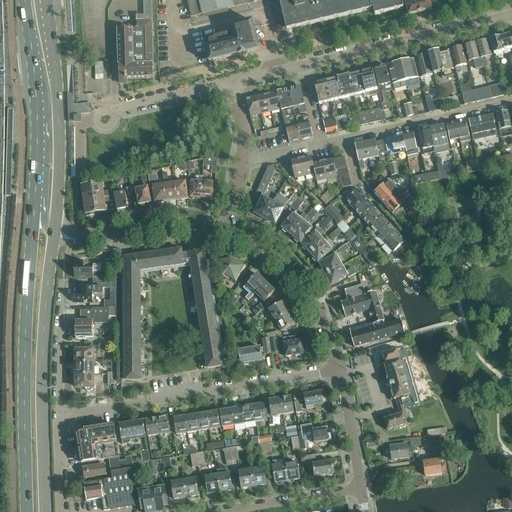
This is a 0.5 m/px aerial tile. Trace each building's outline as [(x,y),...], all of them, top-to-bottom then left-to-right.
[(137,18),(137,21),(152,20),(151,0),(144,0),(145,18),(137,18)] [(189,0),(187,1),(191,18),(257,3),(255,0),(189,0)] [(279,0),(286,30),(371,10),(372,10),(373,9),(375,15),(404,8),(401,0),(279,0)] [(406,2),(409,15),(432,10),(429,0),(407,0),(408,2),(406,2)] [(152,20),(137,21),(137,29),(118,29),(119,78),(120,78),(120,84),(127,84),(127,79),(128,79),(128,78),(154,77),(152,20)] [(209,43),(210,47),(205,48),(209,63),(238,56),(239,56),(246,55),(246,54),(260,50),(256,37),(252,21),(231,26),(233,33),(214,38),(215,40),(211,41),(210,40),(209,43)] [(490,40),(494,54),(504,52),(504,53),(510,52),(510,49),(511,48),(511,43),(510,35),(500,38),(500,37),(490,40)] [(488,40),(476,43),(482,67),(487,66),(485,58),(492,56),(488,40)] [(482,67),(476,43),(465,46),(468,62),(475,60),(477,69),(482,67)] [(451,50),(457,73),(461,72),(460,66),(467,65),(462,47),(451,50)] [(439,53),(429,55),(434,75),(441,73),(443,78),(454,76),(453,70),(454,69),(449,51),(439,53)] [(433,75),(427,56),(416,59),(421,78),(433,75)] [(414,59),(401,62),(406,81),(419,78),(414,59)] [(105,62),(97,62),(96,78),(104,79),(105,62)] [(406,81),(401,62),(388,65),(395,90),(407,87),(406,81)] [(393,90),(387,66),(386,67),(385,66),(379,68),(375,69),(379,87),(378,87),(383,110),(389,109),(385,91),(393,90)] [(373,69),(361,72),(367,97),(379,94),(373,69)] [(361,72),(349,75),(355,96),(363,93),(364,98),(367,97),(361,72)] [(338,77),(343,98),(344,103),(346,103),(345,98),(355,96),(349,75),(338,77)] [(338,77),(326,80),(331,101),(343,98),(338,77)] [(331,101),(326,80),(315,83),(320,104),(331,101)] [(489,87),(491,99),(505,96),(502,84),(489,87)] [(296,88),(289,89),(294,110),(298,109),(300,115),(307,113),(305,105),(300,87),(296,88)] [(488,87),(475,90),(478,102),(491,99),(488,87)] [(294,110),(289,89),(282,91),(277,92),(283,118),(289,117),(287,111),(294,110)] [(478,102),(475,90),(462,93),(465,105),(478,102)] [(277,92),(267,95),(271,112),(281,110),(277,92)] [(267,95),(257,97),(261,115),(271,112),(267,95)] [(426,97),(429,113),(443,109),(440,99),(432,101),(431,96),(426,97)] [(261,115),(257,97),(247,100),(251,117),(261,115)] [(393,116),(400,115),(396,101),(390,102),(392,109),(385,111),(387,120),(394,118),(393,116)] [(405,105),(408,117),(415,115),(413,109),(412,104),(405,105)] [(383,112),(371,114),(373,123),(385,120),(383,112)] [(496,114),(500,130),(502,136),(511,134),(510,128),(511,128),(508,112),(496,114)] [(373,123),(371,114),(359,117),(361,126),(373,123)] [(304,123),(298,124),(301,140),(313,137),(308,115),(303,116),(304,123)] [(354,126),(354,127),(361,125),(359,115),(354,116),(355,120),(348,122),(349,127),(354,126)] [(497,134),(493,115),(469,120),(472,135),(473,141),(496,137),(497,134)] [(301,140),(298,124),(297,122),(290,123),(289,119),(284,120),(290,143),(301,140)] [(323,121),(325,127),(326,133),(337,131),(336,124),(335,122),(335,119),(323,121)] [(336,121),(338,131),(349,128),(348,122),(343,123),(342,120),(336,121)] [(456,123),(460,139),(461,143),(471,141),(466,121),(456,123)] [(450,141),(460,139),(456,123),(446,125),(450,141)] [(449,151),(443,126),(428,129),(434,153),(434,154),(449,151)] [(428,129),(417,131),(423,156),(434,153),(428,129)] [(417,154),(412,132),(402,135),(405,151),(406,156),(417,154)] [(395,153),(405,151),(402,135),(391,137),(395,153)] [(375,140),(365,143),(369,159),(379,157),(375,142),(375,140)] [(384,140),(375,142),(379,157),(380,161),(388,159),(384,140)] [(369,159),(365,143),(355,145),(358,161),(361,169),(365,168),(364,167),(363,160),(369,159)] [(511,154),(497,158),(499,166),(511,163),(511,154)] [(203,165),(212,166),(216,166),(217,156),(204,160),(203,165)] [(305,176),(315,174),(313,164),(311,157),(301,159),(305,176)] [(333,160),(334,166),(346,163),(345,157),(333,160)] [(295,179),(305,176),(301,159),(291,161),(295,179)] [(333,160),(323,162),(327,179),(337,177),(333,160)] [(315,174),(317,182),(327,179),(323,162),(313,164),(315,174)] [(398,174),(396,162),(389,164),(392,175),(398,174)] [(334,166),(336,171),(347,169),(346,163),(334,166)] [(480,171),(478,163),(468,165),(470,173),(480,171)] [(269,167),(265,174),(268,175),(272,177),(275,170),(273,166),(269,167)] [(444,166),(437,168),(440,180),(444,179),(447,179),(444,166)] [(463,167),(456,168),(458,175),(465,174),(463,167)] [(336,171),(337,177),(349,174),(347,169),(336,171)] [(439,180),(438,172),(425,174),(426,182),(439,180)] [(141,175),(144,188),(136,189),(139,205),(140,205),(141,206),(145,205),(146,204),(151,203),(148,187),(146,174),(141,175)] [(259,186),(257,191),(262,194),(263,194),(266,189),(272,177),(268,175),(265,174),(259,186)] [(337,177),(338,183),(350,180),(349,174),(337,177)] [(425,174),(411,177),(412,185),(426,182),(425,174)] [(166,201),(164,185),(157,186),(156,180),(158,178),(154,175),(148,176),(150,191),(153,190),(155,202),(160,202),(161,203),(164,202),(165,201),(166,201)] [(163,177),(164,185),(166,201),(171,200),(172,201),(175,201),(176,200),(177,199),(175,184),(168,184),(167,176),(163,177)] [(350,180),(338,183),(340,189),(352,186),(350,180)] [(186,182),(175,184),(177,199),(181,199),(183,200),(186,199),(187,198),(188,198),(186,182)] [(195,198),(202,198),(202,182),(191,182),(191,198),(193,199),(195,198)] [(202,182),(202,198),(208,199),(210,200),(212,199),(213,199),(213,183),(202,182)] [(386,183),(374,194),(384,206),(399,192),(390,182),(386,183)] [(84,195),(85,200),(104,197),(101,183),(83,186),(83,188),(82,189),(82,194),(84,195)] [(377,183),(367,185),(375,193),(376,192),(381,188),(377,183)] [(384,206),(392,214),(407,200),(403,196),(407,192),(403,188),(399,192),(384,206)] [(320,199),(326,205),(336,196),(330,189),(320,199)] [(113,191),(114,194),(117,211),(118,210),(117,209),(127,208),(128,209),(128,208),(125,192),(119,193),(118,190),(113,191)] [(347,202),(354,209),(366,199),(358,190),(347,199),(347,202)] [(264,219),(265,219),(275,200),(263,194),(262,194),(259,200),(261,201),(254,214),(260,216),(260,218),(263,219),(264,219)] [(289,201),(286,204),(291,208),(298,198),(293,194),(289,201)] [(275,200),(265,219),(266,220),(266,221),(269,222),(270,222),(275,225),(286,204),(289,201),(278,195),(275,200)] [(104,197),(85,200),(87,215),(88,216),(93,216),(94,214),(94,213),(106,211),(104,197)] [(298,198),(291,208),(296,212),(303,202),(298,198)] [(354,209),(362,218),(373,207),(366,199),(354,209)] [(331,205),(325,210),(338,224),(343,219),(331,205)] [(362,218),(370,227),(381,216),(373,207),(362,218)] [(408,214),(412,219),(418,214),(414,209),(408,214)] [(307,216),(291,235),(295,238),(294,239),(295,241),(297,243),(299,243),(300,242),(301,243),(312,229),(306,224),(310,219),(311,219),(316,213),(313,210),(307,216)] [(288,232),(291,235),(307,216),(304,214),(300,218),(294,214),(282,228),(283,228),(283,229),(283,231),(285,233),(287,233),(288,232)] [(328,216),(322,222),(326,226),(332,220),(328,216)] [(374,238),(378,235),(389,225),(381,216),(370,227),(366,230),(374,238)] [(347,229),(342,223),(337,227),(343,233),(347,229)] [(378,235),(386,244),(397,233),(389,225),(378,235)] [(338,228),(329,236),(333,240),(342,232),(338,228)] [(348,231),(345,234),(352,242),(357,238),(352,232),(351,234),(348,231)] [(307,250),(310,254),(324,241),(316,233),(302,245),(303,245),(302,246),(303,248),(305,250),(306,251),(307,250)] [(397,233),(386,244),(382,248),(388,255),(392,251),(395,251),(398,249),(402,253),(409,247),(405,242),(397,233)] [(352,243),(360,251),(365,247),(358,238),(352,243)] [(324,241),(310,254),(314,257),(313,258),(313,260),(315,262),(317,262),(318,262),(332,250),(324,241)] [(333,253),(336,256),(341,252),(341,253),(348,249),(346,247),(348,245),(347,244),(333,253)] [(365,247),(360,251),(367,260),(372,256),(365,247)] [(124,258),(125,381),(141,381),(140,271),(190,264),(207,369),(223,366),(205,250),(189,253),(182,254),(182,249),(124,258)] [(325,274),(326,275),(342,266),(336,256),(320,265),(322,269),(321,271),(323,274),(325,275),(325,274)] [(372,257),(368,261),(373,267),(378,262),(372,257)] [(225,275),(236,282),(245,267),(235,260),(232,259),(219,261),(222,276),(225,275)] [(75,278),(93,278),(102,277),(102,272),(93,272),(93,265),(89,265),(89,264),(79,264),(79,265),(75,265),(75,278)] [(342,266),(326,275),(326,276),(325,276),(325,278),(327,281),(328,281),(329,281),(332,285),(347,276),(348,278),(356,273),(354,270),(349,273),(348,270),(345,272),(342,266)] [(246,285),(255,294),(266,283),(257,274),(246,285)] [(94,283),(94,288),(102,288),(102,283),(104,283),(104,277),(102,277),(93,278),(93,283),(94,283)] [(266,283),(255,294),(264,302),(275,291),(266,283)] [(369,311),(372,324),(384,321),(376,293),(366,296),(363,285),(356,287),(346,290),(345,291),(348,301),(342,303),(346,318),(369,311)] [(102,288),(94,288),(82,288),(76,288),(76,293),(75,293),(75,296),(73,297),(73,301),(75,302),(75,304),(92,304),(92,294),(102,294),(102,288)] [(228,303),(233,307),(240,296),(235,293),(228,303)] [(220,295),(221,303),(228,303),(229,301),(220,295)] [(269,310),(275,321),(288,314),(288,312),(289,311),(287,308),(285,308),(282,302),(269,310)] [(81,312),(81,322),(92,322),(92,324),(109,324),(109,317),(109,308),(104,308),(92,308),(92,312),(81,312)] [(288,314),(275,321),(282,332),(294,325),(294,323),(295,322),(293,318),(291,319),(288,314)] [(372,324),(365,326),(350,331),(351,335),(355,348),(404,334),(400,320),(385,325),(384,321),(372,324)] [(92,322),(81,322),(75,322),(75,340),(85,340),(85,338),(93,338),(92,324),(92,322)] [(283,339),(286,357),(296,356),(296,357),(302,356),(302,355),(303,354),(301,341),(296,342),(295,337),(283,339)] [(262,339),(264,352),(265,355),(271,354),(269,338),(262,339)] [(270,340),(272,354),(279,353),(277,339),(270,340)] [(263,361),(261,349),(260,348),(238,351),(240,364),(242,364),(243,366),(249,365),(248,363),(263,361)] [(399,349),(383,354),(385,363),(387,363),(387,364),(384,365),(394,400),(396,399),(400,414),(384,419),(387,431),(399,427),(400,429),(405,427),(405,425),(406,425),(404,419),(407,418),(405,409),(421,405),(405,350),(399,352),(399,349)] [(75,351),(75,363),(94,363),(94,355),(97,355),(97,351),(75,351)] [(75,374),(75,376),(94,376),(94,363),(75,363),(74,364),(74,368),(75,368),(75,369),(74,370),(74,373),(75,374)] [(94,376),(75,376),(74,377),(74,380),(75,381),(75,386),(75,387),(77,389),(85,389),(85,390),(87,392),(90,392),(92,390),(92,389),(94,389),(94,376)] [(304,395),(293,397),(296,414),(302,413),(300,402),(305,401),(307,409),(314,408),(313,406),(323,405),(323,403),(324,402),(323,397),(322,398),(321,392),(304,395)] [(282,399),(280,399),(283,415),(294,413),(291,397),(286,398),(286,397),(281,398),(282,399)] [(269,404),(272,417),(272,418),(277,417),(278,416),(283,415),(280,399),(269,401),(269,404)] [(264,404),(253,406),(255,422),(266,420),(266,418),(264,404)] [(253,406),(242,408),(244,424),(255,422),(253,406)] [(242,408),(231,410),(233,426),(244,424),(242,408)] [(233,426),(231,410),(220,411),(222,428),(233,426)] [(218,412),(207,413),(210,430),(221,428),(218,412)] [(207,413),(196,415),(199,431),(210,430),(207,413)] [(196,415),(185,417),(188,433),(199,431),(196,415)] [(168,417),(157,419),(159,435),(164,434),(165,435),(170,434),(170,433),(168,420),(168,417)] [(174,419),(176,432),(177,435),(188,433),(185,417),(174,419)] [(159,435),(157,419),(155,419),(155,418),(150,419),(151,420),(145,421),(148,437),(159,435)] [(143,421),(131,423),(134,439),(146,437),(143,421)] [(134,439),(131,423),(119,425),(123,445),(128,444),(130,443),(131,441),(131,439),(134,439)] [(312,430),(311,424),(300,426),(303,440),(314,438),(315,444),(329,442),(327,429),(328,428),(312,430)] [(78,429),(75,433),(77,435),(81,463),(119,457),(114,426),(80,431),(78,429)] [(427,431),(428,437),(447,434),(446,428),(427,431)] [(291,438),(293,451),(300,450),(298,437),(291,438)] [(377,439),(366,441),(367,448),(378,447),(377,439)] [(270,442),(264,443),(266,456),(272,455),(270,442)] [(266,456),(264,443),(258,444),(260,457),(266,456)] [(410,458),(408,445),(390,448),(392,460),(410,458)] [(237,447),(230,448),(232,461),(239,460),(237,447)] [(141,451),(143,462),(147,462),(150,461),(148,450),(141,451)] [(424,463),(426,477),(442,474),(440,461),(446,460),(444,450),(431,452),(433,461),(424,463)] [(203,453),(196,454),(198,467),(205,466),(203,453)] [(301,457),(302,463),(316,461),(315,455),(301,457)] [(111,472),(130,469),(133,468),(131,457),(126,458),(126,461),(120,462),(119,457),(109,459),(111,472)] [(163,459),(165,472),(171,471),(169,458),(163,459)] [(150,461),(147,462),(149,470),(149,475),(156,474),(155,469),(154,461),(150,461)] [(313,464),(315,477),(334,474),(332,461),(313,464)] [(297,462),(285,464),(288,483),(293,482),(292,481),(300,479),(297,462)] [(288,483),(285,464),(273,466),(275,483),(276,483),(276,485),(277,485),(282,484),(282,482),(283,482),(283,483),(288,483)] [(84,475),(84,478),(106,475),(104,465),(83,468),(83,471),(83,472),(84,474),(83,475),(84,475)] [(217,470),(217,475),(220,494),(225,493),(225,492),(232,490),(229,473),(228,468),(217,470)] [(263,468),(251,470),(254,488),(259,487),(259,486),(266,485),(263,468)] [(102,498),(104,511),(135,506),(130,469),(111,472),(112,479),(100,480),(103,498),(102,498)] [(254,488),(251,470),(239,472),(242,489),(249,488),(249,489),(254,488)] [(220,494),(217,475),(205,477),(208,494),(215,493),(216,494),(220,494)] [(196,479),(184,481),(187,499),(192,498),(191,497),(199,496),(196,479)] [(87,501),(102,498),(103,498),(100,480),(84,483),(86,493),(85,493),(84,495),(85,498),(86,499),(87,499),(87,501)] [(187,499),(184,481),(172,483),(174,500),(182,499),(182,500),(187,499)] [(165,487),(152,489),(155,511),(163,511),(165,511),(165,507),(168,506),(165,487)] [(155,511),(152,489),(138,492),(141,510),(145,510),(145,511),(155,511)] [(503,505),(507,505),(507,510),(511,509),(511,506),(511,503),(511,499),(502,500),(503,505)]
